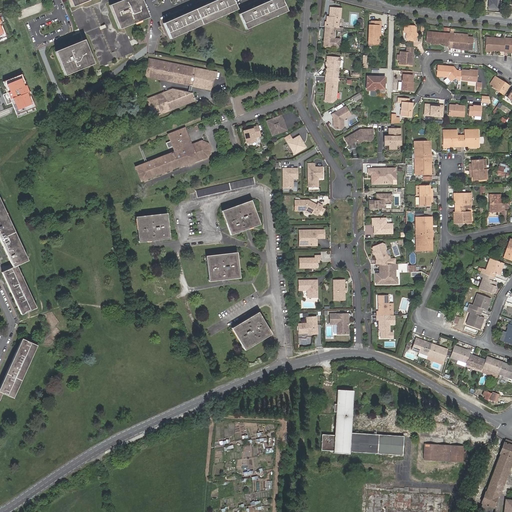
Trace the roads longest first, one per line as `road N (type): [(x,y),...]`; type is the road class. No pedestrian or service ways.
road 1 (residential): [(2,511),(110,442),(219,392),(283,367),(359,352)]
road 2 (residential): [(308,0),(303,86),(295,98),(345,191)]
road 3 (residential): [(359,352),(394,363),(507,428)]
road 4 (residential): [(485,344),(418,317),(446,239)]
road 5 (residential): [(375,0),(511,22)]
